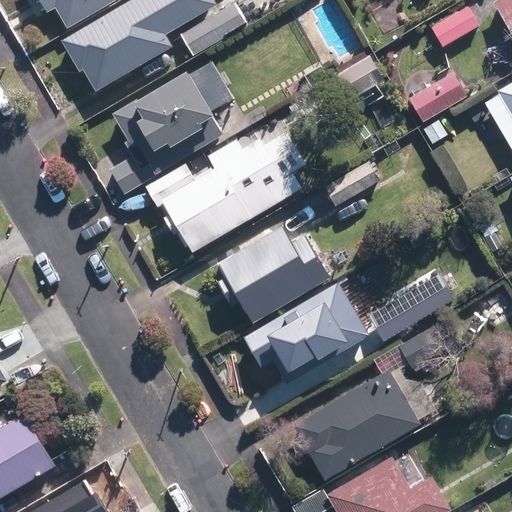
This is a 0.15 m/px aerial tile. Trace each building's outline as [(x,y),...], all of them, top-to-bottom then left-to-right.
[(50,0),(54,7),(62,2),(73,23),(115,0),(50,0)] [(180,0),(132,0),(69,33),(97,87),(180,43),(168,20),(186,10),(180,0)] [(250,18),(241,0),(187,29),(198,51),(233,33),(230,29),(250,18)] [(511,0),(501,0),(511,18),(511,0)] [(473,3),(438,23),(449,42),(484,22),(473,3)] [(391,74),(378,49),(343,67),(356,92),(391,74)] [(131,188),(167,167),(232,129),(221,110),(227,106),(225,102),(240,93),(219,57),(204,65),(201,61),(120,107),(136,135),(133,137),(140,149),(116,163),(131,188)] [(458,70),(415,94),(428,117),(471,92),(458,70)] [(511,80),(503,85),(506,89),(490,98),(511,134),(511,80)] [(407,108),(401,97),(386,105),(393,117),(407,108)] [(458,131),(447,111),(418,128),(430,147),(458,131)] [(170,193),(200,245),(300,189),(268,131),(219,159),(222,163),(170,193)] [(341,202),(385,177),(374,158),(330,183),(341,202)] [(262,315),(338,271),(313,228),(300,236),(290,220),(228,257),(262,315)] [(511,275),(502,281),(511,299),(511,275)] [(376,332),(345,277),(250,331),(268,363),(282,355),(294,377),(376,332)] [(447,307),(432,280),(393,302),(408,328),(447,307)] [(0,382),(13,374),(0,351),(0,348),(6,345),(0,335),(0,327),(7,323),(0,311),(0,382)] [(447,318),(404,343),(417,364),(459,339),(447,318)] [(428,421),(395,365),(300,420),(332,476),(428,421)] [(0,494),(64,458),(34,407),(0,426),(0,494)] [(348,511),(442,511),(458,503),(438,469),(417,481),(399,450),(334,487),(348,511)] [(78,511),(69,495),(39,511),(78,511)]
